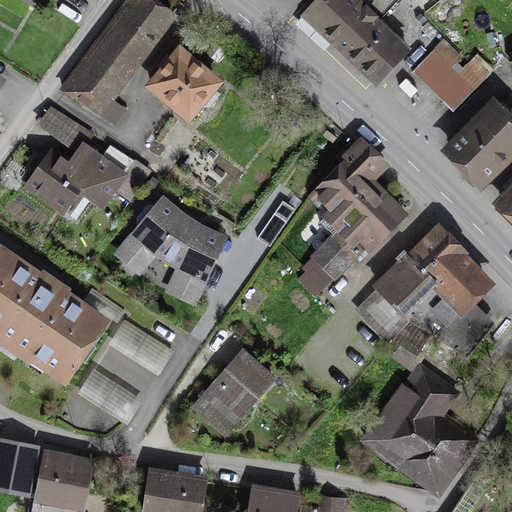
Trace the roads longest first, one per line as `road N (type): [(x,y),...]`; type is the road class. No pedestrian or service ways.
road 1 (residential): [(444,502),(282,469),(73,441),(0,412)]
road 2 (secondary): [(224,0),(511,260)]
road 3 (residential): [(0,156),(114,0)]
road 4 (residential): [(511,392),(444,502)]
